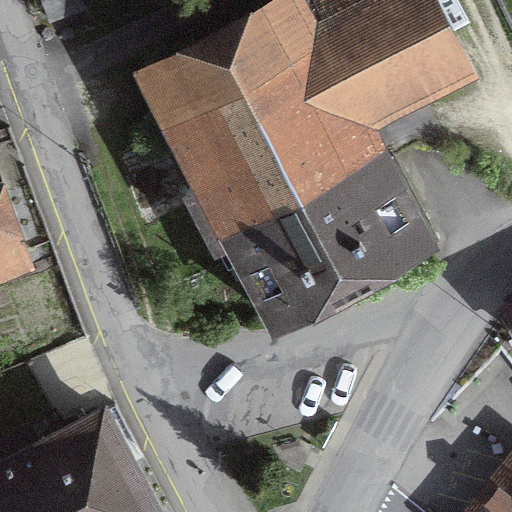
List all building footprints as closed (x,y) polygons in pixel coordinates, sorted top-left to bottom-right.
[(81,0),(41,0),(48,19),(83,5),(81,0)] [(467,67),(433,0),(365,0),(317,24),(303,0),(284,0),(150,66),(204,176),(185,185),(215,241),(233,233),(276,319),(426,243),(365,118),(467,67)] [(0,256),(20,250),(0,195),(0,256)] [(0,511),(150,511),(97,411),(0,460),(0,511)] [(511,511),(511,466),(475,511),(511,511)]
